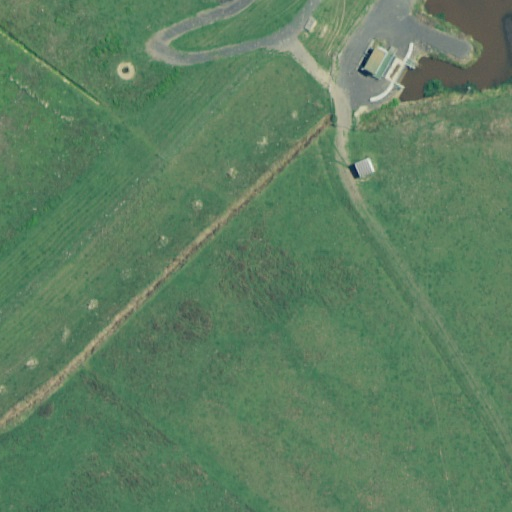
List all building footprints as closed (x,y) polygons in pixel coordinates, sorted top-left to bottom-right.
[(212,455),(229,433),(207,415),(190,437),(212,455)] [(232,472),(250,450),(229,433),(212,455),(232,472)] [(258,493),(276,471),(250,450),(232,472),(258,493)] [(279,510),(297,489),(276,471),(258,493),(279,510)] [(297,489),(279,510),(281,511),(321,511),(323,510),(297,489)]
